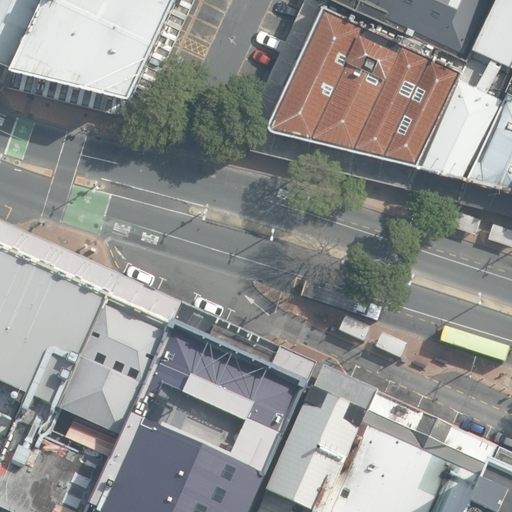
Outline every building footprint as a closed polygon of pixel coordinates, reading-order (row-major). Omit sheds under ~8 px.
[(0,0),(0,64),(16,70),(44,0),(0,0)] [(44,0),(16,70),(125,93),(171,0),(44,0)] [(332,0),(329,0),(272,130),(414,161),(465,58),(332,0)] [(332,0),(465,58),(490,0),(332,0)] [(414,161),(435,168),(467,175),(511,80),(511,0),(490,0),(465,58),(414,161)] [(511,80),(467,175),(511,186),(511,80)] [(481,219),(455,211),(450,226),(476,234),(481,219)] [(511,229),(493,223),(488,238),(511,246),(511,229)] [(130,431),(178,325),(0,250),(0,373),(36,389),(130,431)] [(347,316),(340,330),(364,342),(371,327),(347,316)] [(290,376),(178,325),(130,431),(93,511),(248,511),(307,385),(290,376)] [(383,333),(376,347),(401,358),(408,344),(383,333)] [(93,511),(130,431),(36,389),(0,471),(0,495),(37,511),(93,511)] [(313,389),(258,511),(323,511),(368,413),(313,389)] [(472,511),(491,468),(368,413),(323,511),(472,511)] [(511,511),(511,477),(491,468),(472,511),(511,511)]
